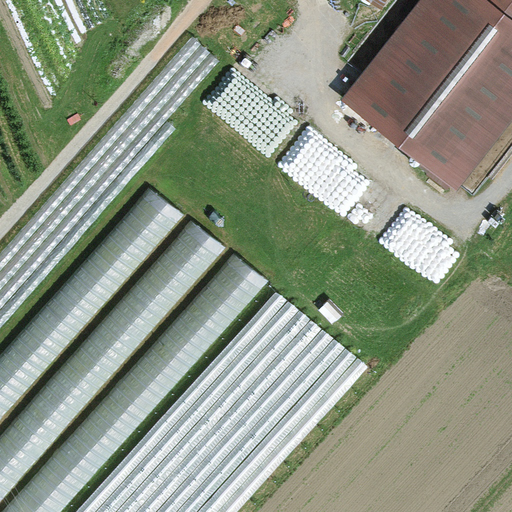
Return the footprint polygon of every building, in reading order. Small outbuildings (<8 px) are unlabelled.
[(511,0),(419,0),(344,94),(456,183),(511,113),(511,0)] [(361,0),(386,11),(390,0),(361,0)] [(169,119),(222,59),(196,37),(132,109),(134,110),(81,170),(92,179),(83,190),(90,196),(86,201),(100,213),(177,126),(169,119)] [(151,184),(0,356),(0,421),(184,212),(151,184)] [(0,507),(2,510),(221,241),(192,217),(96,335),(103,341),(67,386),(55,376),(0,444),(0,507)] [(182,379),(270,280),(238,252),(167,332),(182,345),(165,363),(182,379)] [(64,483),(39,509),(23,494),(4,511),(63,511),(78,497),(64,483)]
